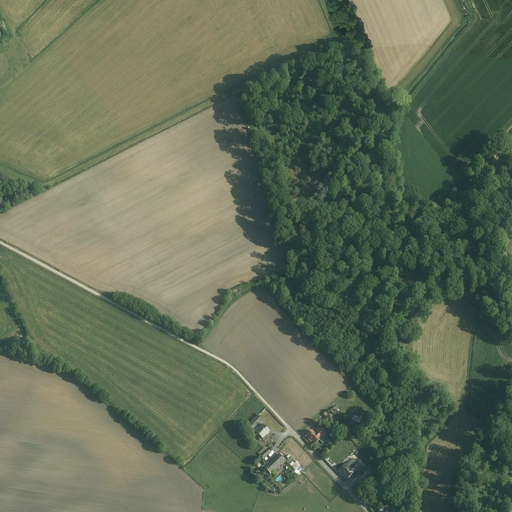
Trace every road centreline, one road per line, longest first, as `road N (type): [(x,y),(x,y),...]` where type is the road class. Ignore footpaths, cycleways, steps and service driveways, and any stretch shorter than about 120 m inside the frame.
road 1 (track): [(0,242),(224,362),(258,394)]
road 2 (track): [(511,272),(491,203),(496,165),(511,139)]
